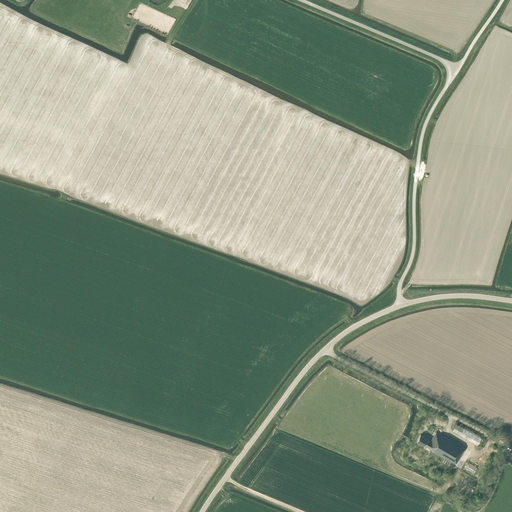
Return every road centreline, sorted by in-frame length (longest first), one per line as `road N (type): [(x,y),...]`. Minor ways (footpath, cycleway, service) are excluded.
road 1 (tertiary): [(202,511),(306,367),(352,327),(401,305)]
road 2 (unclassified): [(401,305),(423,127),(456,72)]
road 3 (unclassified): [(456,72),(300,0)]
